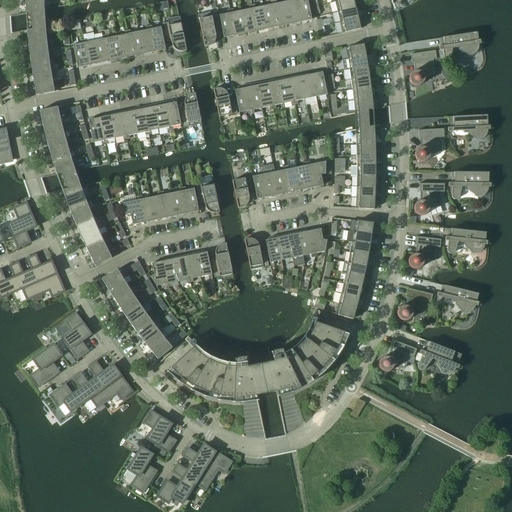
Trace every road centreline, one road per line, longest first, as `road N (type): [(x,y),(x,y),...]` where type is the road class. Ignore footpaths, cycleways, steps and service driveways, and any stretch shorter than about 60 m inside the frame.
road 1 (residential): [(267,449),(314,433),(351,387),(386,313),(399,218)]
road 2 (residential): [(399,218),(398,105),(387,29)]
road 3 (residential): [(214,67),(387,29)]
road 4 (residential): [(11,109),(183,73)]
road 5 (residential): [(74,284),(152,245),(211,232)]
road 6 (residential): [(52,239),(11,109)]
road 7 (residential): [(265,218),(302,210),(399,218)]
